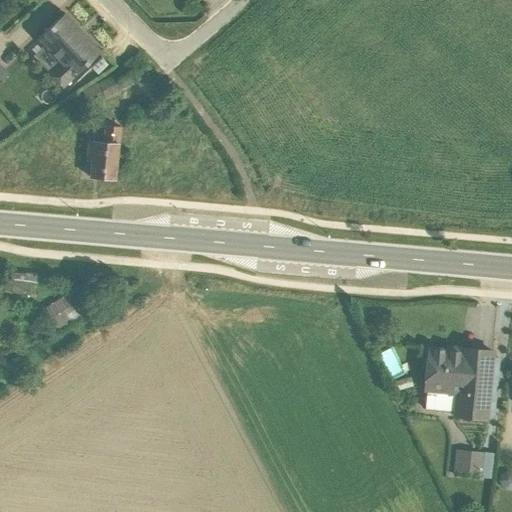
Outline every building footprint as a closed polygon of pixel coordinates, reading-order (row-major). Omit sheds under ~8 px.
[(99,52),(62,14),(36,40),(43,47),(32,57),(48,73),(46,74),(60,89),(99,52)] [(95,84),(81,92),(85,100),(94,95),(96,99),(102,95),(105,99),(146,74),(136,56),(123,64),(126,68),(126,69),(96,86),(95,84)] [(88,178),(113,180),(117,144),(119,144),(120,128),(102,126),(101,143),(86,141),(84,161),(89,161),(88,178)] [(7,273),(6,294),(32,297),(35,275),(7,273)] [(54,332),(100,302),(86,281),(39,312),(44,321),(46,320),(54,332)] [(459,353),(427,350),(423,393),(452,396),(451,418),(484,421),(484,416),(493,417),(498,359),(490,358),(490,352),(459,349),(459,353)] [(490,478),(492,454),(454,450),(451,475),(490,478)] [(503,490),(509,491),(511,489),(511,476),(510,473),(504,472),(500,475),(498,482),(503,490)]
